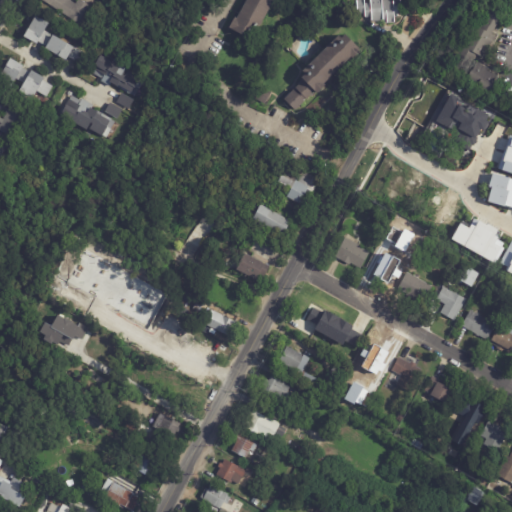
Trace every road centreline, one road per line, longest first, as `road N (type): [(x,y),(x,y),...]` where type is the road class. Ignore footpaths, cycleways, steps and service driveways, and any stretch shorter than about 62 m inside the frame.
road 1 (tertiary): [(450,0),(390,90),(160,511)]
road 2 (residential): [(511,384),(295,265)]
road 3 (residential): [(225,0),(200,48),(197,78),(304,144)]
